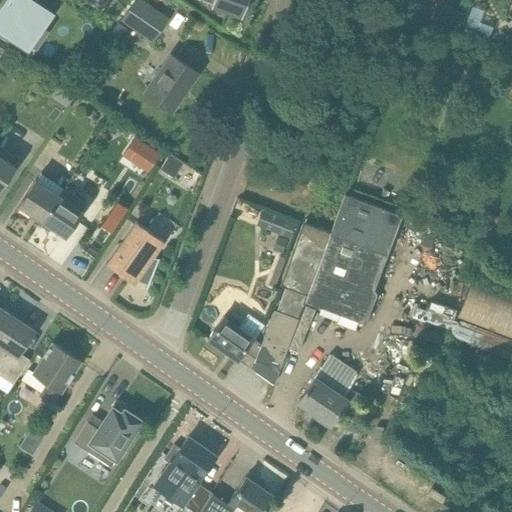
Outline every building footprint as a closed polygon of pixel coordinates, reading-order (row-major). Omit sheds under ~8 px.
[(51,9),(36,0),(6,0),(0,9),(0,26),(28,45),(51,9)] [(122,2),(118,0),(113,0),(107,9),(115,14),(122,2)] [(134,0),(120,21),(152,43),(169,18),(143,0),(134,0)] [(217,0),(215,6),(246,17),(252,0),(217,0)] [(435,2),(429,18),(445,24),(451,8),(435,2)] [(425,16),(428,7),(416,3),(412,12),(425,16)] [(494,26),(487,24),(483,35),(490,37),(494,26)] [(198,72),(171,53),(144,90),(172,110),(198,72)] [(136,136),(124,154),(149,170),(161,152),(136,136)] [(331,151),(321,146),(313,165),(323,168),(331,151)] [(0,153),(0,188),(16,164),(0,153)] [(170,154),(160,169),(174,178),(184,163),(170,154)] [(44,221),(66,187),(41,171),(19,205),(44,221)] [(66,187),(44,221),(65,235),(88,201),(66,187)] [(331,231),(308,294),(305,301),(366,324),(376,298),(373,292),(401,215),(344,193),(330,231),(331,231)] [(126,209),(115,202),(99,226),(110,233),(126,209)] [(261,226),(291,237),(296,223),(265,212),(261,226)] [(137,220),(107,263),(134,283),(137,279),(149,284),(159,258),(154,255),(164,240),(137,220)] [(274,311),(262,343),(263,344),(259,357),(244,347),(237,359),(238,359),(274,384),(305,301),(308,294),(331,231),(330,231),(304,221),(280,284),(286,286),(276,312),(274,311)] [(274,250),(282,253),(287,243),(278,239),(274,250)] [(279,254),(266,287),(273,290),(286,257),(279,254)] [(460,310),(511,330),(511,295),(472,280),(460,310)] [(0,331),(11,315),(0,307),(0,331)] [(208,339),(237,359),(244,347),(259,357),(263,344),(262,343),(253,337),(254,336),(240,327),(247,317),(235,309),(229,319),(224,316),(208,339)] [(11,315),(0,331),(0,388),(6,392),(28,359),(19,352),(34,330),(11,315)] [(81,360),(53,342),(34,370),(30,368),(21,381),(42,394),(52,402),(61,390),(62,390),(81,360)] [(357,372),(331,354),(315,378),(298,401),(331,424),(348,400),(344,397),(351,387),(348,385),(357,372)] [(87,421),(74,441),(111,466),(123,448),(127,450),(135,437),(132,434),(141,420),(125,409),(122,413),(113,407),(99,428),(87,421)] [(21,446),(36,452),(46,426),(30,420),(21,446)] [(198,511),(212,491),(201,482),(200,477),(216,455),(188,436),(181,447),(175,443),(163,459),(170,463),(154,484),(195,511),(198,511)] [(261,511),(274,496),(246,476),(228,502),(212,491),(198,511),(261,511)]
